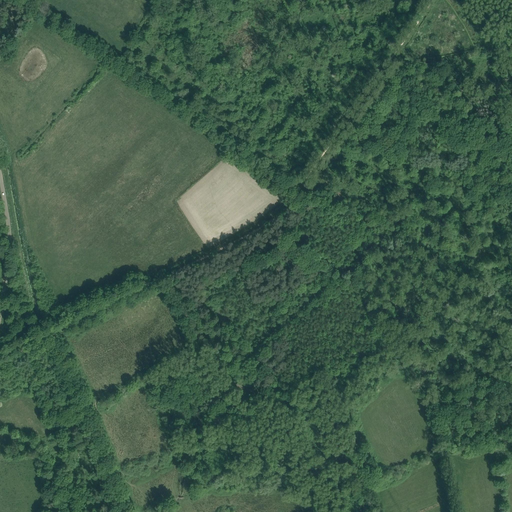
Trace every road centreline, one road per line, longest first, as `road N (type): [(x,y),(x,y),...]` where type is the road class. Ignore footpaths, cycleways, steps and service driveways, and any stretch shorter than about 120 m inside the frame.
road 1 (track): [(374,511),(304,406),(219,372),(164,277)]
road 2 (track): [(432,0),(301,185)]
road 3 (track): [(301,185),(258,229),(164,277)]
road 4 (track): [(110,483),(52,331)]
road 5 (unclassified): [(0,314),(10,245),(0,174)]
road 6 (track): [(164,277),(46,333)]
